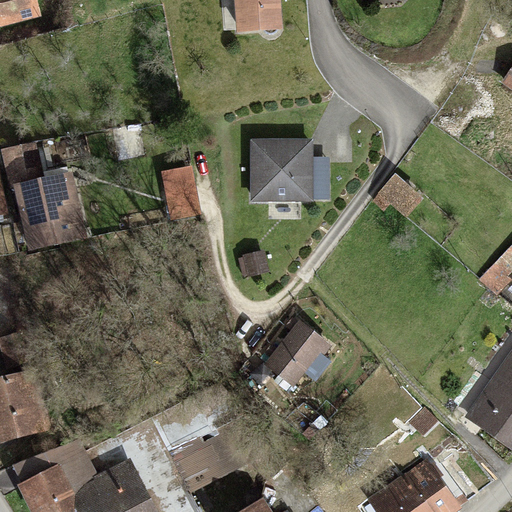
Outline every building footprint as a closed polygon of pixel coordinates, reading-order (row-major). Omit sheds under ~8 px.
[(33,0),(0,0),(0,23),(37,14),(33,0)] [(277,0),(233,0),(236,30),(281,25),(277,0)] [(511,66),(503,80),(511,86),(511,66)] [(312,140),(252,140),(252,199),(313,199),(312,140)] [(38,148),(6,156),(30,249),(91,234),(75,172),(47,179),(38,148)] [(394,176),(380,193),(406,214),(420,197),(394,176)] [(326,343),(298,322),(266,363),(293,385),(326,343)] [(511,337),(463,413),(511,445),(511,337)] [(32,370),(0,378),(0,441),(46,430),(32,370)] [(452,511),(465,503),(428,452),(366,496),(377,511),(452,511)] [(64,465),(19,488),(31,511),(162,511),(138,466),(80,496),(64,465)] [(265,511),(259,501),(240,511),(265,511)]
